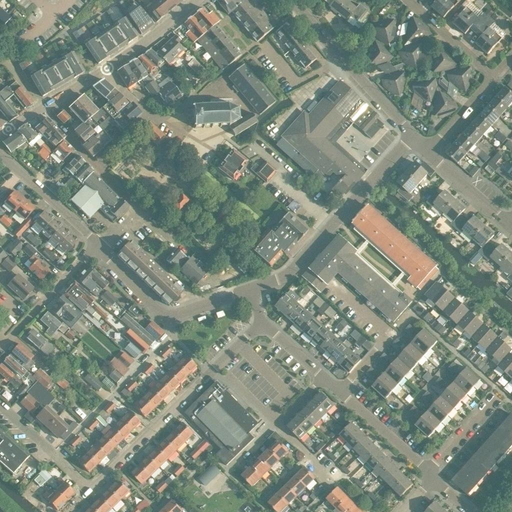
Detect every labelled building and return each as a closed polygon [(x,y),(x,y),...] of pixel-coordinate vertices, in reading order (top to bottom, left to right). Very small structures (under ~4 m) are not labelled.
[(156,0),(153,3),(164,17),(165,16),(172,10),(162,0),(156,0)] [(162,0),(172,10),(180,4),(176,0),(162,0)] [(231,12),(240,5),(236,0),(220,0),(223,3),(220,6),(221,8),(223,9),(228,15),(231,12)] [(239,22),(258,7),(252,0),(245,0),(240,5),(231,12),(239,22)] [(323,0),(323,1),(330,6),(329,8),(330,9),(331,9),(330,10),(335,14),(336,14),(346,21),(349,17),(356,22),(359,19),(361,17),(365,12),(366,10),(359,4),(355,9),(343,0),(323,0)] [(433,0),(436,2),(431,8),(444,19),(458,3),(454,0),(433,0)] [(118,4),(141,36),(153,26),(135,4),(127,9),(121,1),(118,4)] [(156,23),(164,17),(153,3),(145,10),(156,23)] [(0,24),(2,27),(7,22),(11,18),(11,17),(0,7),(0,24)] [(248,32),(266,17),(258,7),(239,22),(248,32)] [(470,30),(475,34),(489,19),(484,14),(479,19),(467,8),(453,24),(465,35),(470,30)] [(211,13),(208,16),(202,9),(193,16),(206,33),(215,25),(219,22),(214,17),(213,15),(211,13)] [(196,41),(206,33),(193,16),(183,25),(189,32),(185,34),(189,39),(193,44),(196,41)] [(256,43),(275,28),(266,17),(248,32),(256,43)] [(86,46),(98,64),(98,65),(109,58),(108,57),(128,44),(128,45),(138,38),(125,19),(120,22),(118,19),(113,22),(115,25),(115,26),(111,29),(108,26),(103,29),(105,32),(101,36),(99,33),(93,36),(95,39),(91,42),(88,39),(83,42),(76,32),(73,35),(82,48),(86,46)] [(494,23),(489,19),(475,34),(480,39),(475,45),(487,56),(502,40),(490,29),(494,23)] [(395,28),(386,20),(375,24),(373,35),(381,43),(393,39),(395,28)] [(427,28),(419,21),(407,24),(405,36),(413,43),(424,40),(427,28)] [(401,25),(399,37),(405,35),(407,23),(401,25)] [(290,51),(301,42),(286,24),(275,33),(280,40),(279,41),(283,46),(285,45),(290,51)] [(205,51),(223,35),(215,25),(206,33),(196,41),(205,51)] [(213,61),(232,46),(223,35),(205,51),(213,61)] [(171,40),(156,55),(164,62),(168,66),(182,51),(177,45),(181,41),(176,36),(171,40)] [(305,69),(316,60),(301,42),(290,51),(295,57),(294,58),(298,64),(299,63),(305,69)] [(390,52),(381,44),(371,48),(368,59),(377,67),(388,64),(390,52)] [(420,64),(420,63),(425,64),(427,56),(421,55),(422,52),(413,45),(403,48),(400,59),(409,67),(420,64)] [(222,71),(240,56),(232,46),(213,61),(222,71)] [(142,56),(156,68),(156,69),(164,62),(156,55),(150,50),(142,56)] [(427,56),(425,64),(431,65),(431,66),(439,74),(451,70),(453,59),(444,51),(433,55),(433,57),(427,56)] [(84,73),(81,68),(73,53),(68,56),(66,53),(60,57),(62,60),(57,63),(55,59),(50,63),(52,66),(47,69),(45,65),(40,68),(42,72),(36,75),(34,71),(29,74),(23,63),(19,65),(28,80),(31,78),(43,98),(53,91),(73,79),(73,80),(84,73)] [(142,56),(136,60),(138,62),(142,67),(149,75),(151,78),(152,78),(160,72),(160,71),(156,69),(156,68),(142,56)] [(136,60),(126,66),(137,83),(147,77),(149,75),(142,67),(138,62),(136,60)] [(190,81),(196,75),(201,69),(193,60),(181,72),(190,81)] [(402,63),(391,67),(396,71),(406,67),(402,63)] [(127,89),(137,83),(126,66),(117,72),(127,89)] [(244,66),(228,78),(234,85),(232,87),(235,92),(238,90),(259,115),(275,102),(244,66)] [(471,76),(462,68),(452,71),(449,83),(458,90),(469,86),(471,76)] [(168,70),(164,74),(167,76),(168,77),(171,80),(174,77),(168,70)] [(405,80),(397,72),(386,76),(383,87),(392,95),(403,92),(405,80)] [(157,86),(161,91),(157,94),(166,105),(168,103),(172,109),(178,104),(173,99),(179,94),(170,83),(172,82),(171,80),(168,77),(167,78),(157,86)] [(3,85),(6,87),(9,91),(17,84),(12,78),(3,85)] [(428,79),(416,83),(414,94),(423,102),(434,98),(436,86),(428,79)] [(438,84),(447,92),(448,84),(442,79),(440,82),(438,80),(438,84)] [(118,94),(103,81),(93,89),(109,103),(118,95),(118,94)] [(152,81),(144,88),(152,98),(160,91),(152,81)] [(0,112),(9,123),(17,117),(16,115),(17,114),(7,101),(13,96),(12,95),(9,91),(6,87),(5,88),(0,82),(0,112)] [(332,92),(355,112),(363,103),(340,83),(332,92)] [(33,103),(20,88),(12,95),(13,96),(24,109),(26,108),(26,109),(27,108),(29,108),(32,106),(32,104),(33,103)] [(511,94),(505,88),(496,98),(507,108),(511,102),(511,94)] [(324,101),(346,121),(355,112),(332,92),(324,101)] [(75,133),(80,138),(84,143),(81,145),(92,158),(111,142),(102,132),(113,122),(122,132),(140,115),(131,105),(129,103),(127,105),(118,95),(75,133)] [(455,103),(446,95),(435,99),(432,110),(441,118),(452,115),(455,103)] [(98,112),(84,97),(69,110),(83,125),(98,112)] [(488,107),(499,118),(507,108),(496,98),(488,107)] [(283,137),(309,161),(326,142),(327,143),(346,121),(324,101),(308,118),(304,114),(283,137)] [(194,128),(194,129),(196,129),(196,128),(202,127),(202,129),(204,129),(204,127),(211,127),(211,129),(212,128),(212,127),(219,127),(219,128),(221,128),(221,126),(229,126),(229,128),(234,137),(248,128),(257,122),(251,113),(245,117),(241,120),(239,119),(238,109),(239,108),(239,107),(238,108),(227,104),(227,103),(226,103),(226,104),(219,105),(219,103),(217,103),(217,105),(210,105),(210,104),(209,104),(209,105),(205,105),(204,102),(201,103),(202,104),(201,104),(201,106),(194,106),(194,105),(192,105),(193,107),(191,107),(191,108),(192,108),(193,111),(187,111),(188,114),(186,114),(187,118),(187,121),(188,121),(189,124),(194,124),(194,126),(193,127),(193,128),(194,128)] [(479,117),(491,127),(499,118),(488,107),(479,117)] [(352,123),(362,131),(376,114),(369,108),(365,108),(352,123)] [(63,112),(57,118),(63,125),(69,119),(63,112)] [(376,114),(362,131),(371,139),(383,125),(377,119),(379,117),(376,114)] [(471,126),(482,136),(491,127),(479,117),(471,126)] [(34,129),(48,141),(46,144),(52,150),(55,147),(65,139),(47,118),(34,129)] [(157,146),(163,140),(166,138),(149,122),(141,131),(157,146)] [(27,124),(17,131),(28,145),(31,147),(35,143),(39,140),(40,139),(42,136),(40,134),(38,136),(27,124)] [(463,135),(474,145),(482,136),(471,126),(463,135)] [(22,152),(28,145),(17,131),(17,132),(16,131),(1,142),(10,153),(18,148),(22,152)] [(495,137),(499,140),(503,136),(499,132),(495,137)] [(455,145),(466,155),(474,145),(463,135),(455,145)] [(503,136),(499,140),(503,144),(507,139),(503,136)] [(35,143),(40,148),(44,144),(39,140),(35,143)] [(62,161),(73,151),(64,142),(53,152),(62,161)] [(326,142),(309,161),(318,169),(319,170),(327,161),(335,168),(344,159),(345,158),(345,156),(338,149),(336,149),(335,151),(332,151),(332,148),(327,143),(326,142)] [(44,160),(48,156),(52,152),(44,144),(40,148),(42,150),(38,154),(40,156),(44,160)] [(446,154),(457,164),(466,155),(455,145),(446,154)] [(232,150),(218,169),(233,181),(248,162),(232,150)] [(478,156),(482,160),(486,154),(482,151),(478,156)] [(498,153),(493,159),(497,163),(502,157),(498,153)] [(486,154),(482,160),(486,163),(490,158),(486,154)] [(69,173),(71,175),(68,178),(69,180),(65,184),(66,184),(85,163),(77,156),(62,171),(67,175),(69,173)] [(332,174),(340,181),(353,167),(344,159),(335,168),(327,161),(319,170),(318,169),(314,174),(324,182),(332,174)] [(508,175),(496,165),(497,163),(493,159),(488,165),(492,169),(504,179),(508,175)] [(266,162),(255,174),(266,184),(277,172),(266,162)] [(405,174),(418,185),(427,175),(430,178),(435,173),(423,162),(419,167),(414,163),(405,174)] [(85,163),(66,184),(68,186),(73,181),(75,179),(80,183),(76,187),(79,191),(83,186),(81,184),(92,172),(93,173),(94,172),(85,163)] [(346,190),(347,191),(362,175),(353,167),(340,181),(332,190),(339,197),(346,190)] [(476,167),(469,175),(473,178),(479,170),(476,167)] [(57,170),(51,176),(55,180),(61,173),(57,170)] [(89,219),(99,209),(114,193),(93,173),(92,172),(81,184),(83,186),(79,191),(70,200),(89,219)] [(410,195),(418,185),(405,174),(397,183),(401,187),(397,192),(408,203),(413,197),(410,195)] [(53,183),(47,189),(55,195),(56,195),(59,191),(60,190),(60,189),(55,185),(53,183)] [(4,203),(14,212),(24,200),(14,192),(4,203)] [(436,192),(426,204),(431,208),(434,205),(443,214),(455,201),(445,192),(441,197),(436,192)] [(114,193),(99,209),(113,221),(116,218),(117,219),(129,207),(114,193)] [(182,195),(173,205),(179,210),(188,200),(182,195)] [(24,200),(14,212),(25,221),(35,209),(24,200)] [(450,225),(455,230),(465,219),(461,215),(465,210),(455,201),(443,214),(453,222),(450,225)] [(420,290),(438,270),(367,206),(352,222),(414,276),(410,281),(420,290)] [(33,225),(41,232),(53,219),(45,212),(33,225)] [(267,230),(250,249),(271,267),(285,251),(288,254),(308,231),(288,213),(270,233),(267,230)] [(4,215),(0,219),(0,221),(3,224),(8,219),(8,218),(4,215)] [(8,219),(3,224),(4,225),(7,227),(11,222),(12,222),(10,220),(8,218),(8,219)] [(465,219),(455,230),(460,234),(463,231),(473,240),(484,227),(474,218),(470,223),(465,219)] [(53,219),(41,232),(49,240),(61,226),(53,219)] [(21,224),(13,233),(14,234),(18,238),(26,229),(22,225),(21,224)] [(61,226),(49,240),(57,247),(69,234),(61,226)] [(478,253),(483,257),(493,246),(489,242),(494,236),(484,227),(473,240),(482,248),(478,253)] [(32,243),(35,239),(30,234),(26,238),(32,243)] [(69,234),(57,247),(65,254),(69,251),(70,250),(71,250),(73,249),(73,248),(74,246),(74,245),(77,241),(69,234)] [(350,253),(353,249),(340,237),(304,277),(304,278),(320,292),(338,272),(340,273),(395,322),(412,302),(408,298),(404,295),(401,298),(350,253)] [(37,247),(40,243),(35,239),(32,243),(37,247)] [(25,247),(17,240),(8,250),(15,257),(25,247)] [(116,256),(123,262),(137,248),(130,241),(126,246),(124,246),(123,246),(122,247),(121,248),(121,250),(121,251),(116,256)] [(33,256),(36,252),(28,245),(22,251),(31,259),(29,260),(33,264),(29,269),(41,281),(50,271),(38,259),(37,260),(33,256)] [(493,246),(483,257),(488,262),(491,259),(500,267),(511,254),(502,245),(498,250),(493,246)] [(137,248),(123,262),(130,268),(143,254),(137,248)] [(178,271),(179,270),(196,285),(208,271),(191,256),(189,259),(176,248),(165,260),(178,271)] [(42,253),(47,257),(51,253),(46,249),(42,253)] [(47,257),(53,262),(56,258),(51,253),(47,257)] [(143,254),(130,268),(136,275),(151,259),(148,257),(147,258),(143,254)] [(511,254),(500,267),(510,276),(507,279),(511,282),(511,254)] [(226,269),(229,266),(234,260),(229,256),(222,265),(226,269)] [(8,257),(1,265),(9,273),(17,265),(8,257)] [(479,270),(487,261),(483,258),(475,266),(479,270)] [(151,259),(136,275),(143,281),(157,266),(151,259)] [(101,290),(102,290),(108,283),(88,266),(82,273),(101,290)] [(157,266),(143,281),(149,287),(164,272),(157,266)] [(164,272),(149,287),(156,293),(170,279),(166,275),(167,275),(164,272)] [(76,280),(96,297),(102,290),(101,290),(82,273),(76,280)] [(18,274),(7,286),(23,301),(34,289),(18,274)] [(170,279),(156,293),(162,300),(176,285),(170,279)] [(74,282),(68,288),(88,307),(94,312),(94,311),(99,316),(101,317),(104,320),(107,316),(92,303),(94,300),(74,282)] [(426,295),(436,305),(432,310),(433,310),(449,292),(438,282),(426,295)] [(176,285),(162,300),(169,306),(173,302),(175,302),(176,301),(177,300),(178,299),(178,298),(179,296),(183,292),(176,285)] [(303,291),(307,295),(311,291),(306,286),(303,291)] [(68,288),(63,295),(75,306),(83,313),(86,310),(87,311),(91,315),(94,312),(88,307),(68,288)] [(102,296),(107,300),(111,295),(106,291),(102,296)] [(299,295),(301,297),(298,301),(300,303),(304,299),(307,295),(303,291),(299,295)] [(449,292),(433,310),(440,316),(444,312),(456,299),(449,292)] [(275,307),(284,315),(296,302),(287,294),(275,307)] [(111,295),(107,300),(112,305),(116,300),(111,295)] [(57,303),(50,311),(64,323),(71,329),(83,315),(72,306),(61,297),(56,303),(57,303)] [(444,312),(440,316),(447,323),(451,319),(463,305),(456,299),(444,312)] [(296,302),(284,315),(294,324),(306,311),(296,302)] [(325,303),(321,307),(326,311),(330,307),(325,303)] [(418,303),(413,309),(418,314),(420,316),(424,320),(429,314),(426,311),(418,303)] [(463,305),(451,319),(458,325),(471,312),(463,305)] [(322,315),(326,311),(321,307),(318,311),(322,315)] [(306,311),(294,324),(303,332),(315,319),(306,311)] [(471,312),(458,325),(465,331),(478,318),(471,312)] [(51,337),(54,333),(58,329),(63,334),(67,328),(62,324),(61,326),(47,313),(40,320),(49,328),(46,332),(51,337)] [(150,349),(157,341),(144,330),(126,314),(120,321),(142,341),(150,349)] [(429,314),(424,320),(427,323),(432,317),(429,314)] [(478,318),(465,331),(472,338),(484,325),(478,318)] [(315,319),(303,332),(312,340),(324,327),(315,319)] [(344,319),(340,324),(345,328),(349,323),(344,319)] [(152,321),(144,329),(157,341),(164,333),(152,321)] [(341,332),(345,328),(340,324),(336,328),(341,332)] [(438,333),(438,332),(443,327),(440,324),(435,329),(438,333)] [(407,328),(413,333),(415,330),(410,325),(407,328)] [(484,325),(472,338),(479,344),(491,331),(484,325)] [(324,327),(312,340),(321,349),(333,335),(324,327)] [(441,335),(447,330),(443,327),(438,332),(438,333),(441,335)] [(409,336),(413,333),(407,328),(404,331),(409,336)] [(25,337),(39,350),(48,357),(54,350),(53,349),(53,346),(51,344),(48,344),(32,330),(25,337)] [(70,330),(65,335),(71,340),(76,335),(70,330)] [(418,337),(432,349),(438,342),(425,330),(418,337)] [(491,331),(479,344),(486,350),(499,338),(491,331)] [(333,335),(321,349),(331,357),(343,344),(333,335)] [(362,336),(358,340),(363,345),(367,340),(362,336)] [(453,345),(456,348),(461,343),(460,342),(463,339),(461,336),(458,340),(457,339),(453,345)] [(412,344),(425,357),(432,349),(418,337),(412,344)] [(449,342),(453,345),(457,339),(454,337),(449,342)] [(499,338),(486,350),(493,357),(506,344),(499,338)] [(394,342),(400,347),(402,344),(397,339),(394,342)] [(359,349),(363,345),(358,340),(355,344),(359,349)] [(142,341),(136,347),(144,355),(150,349),(142,341)] [(397,351),(400,347),(394,342),(391,346),(397,351)] [(343,344),(331,357),(340,365),(352,352),(343,344)] [(405,351),(419,363),(425,357),(412,344),(405,351)] [(511,349),(506,344),(493,357),(501,364),(511,354),(511,352),(511,349)] [(9,356),(27,372),(34,364),(30,360),(33,357),(19,345),(12,353),(9,356)] [(163,351),(167,356),(171,351),(167,347),(163,351)] [(135,348),(129,354),(137,361),(143,354),(135,348)] [(463,355),(467,358),(472,352),(469,349),(463,355)] [(399,359),(412,371),(419,363),(405,351),(399,359)] [(352,352),(340,365),(350,374),(361,361),(352,352)] [(472,352),(467,358),(470,361),(475,355),(472,352)] [(126,369),(133,361),(124,353),(117,361),(126,369)] [(381,357),(387,362),(390,359),(384,353),(381,357)] [(511,354),(501,364),(498,366),(505,373),(511,365),(511,354)] [(176,364),(187,375),(196,366),(185,355),(176,364)] [(8,356),(3,362),(15,373),(17,371),(23,376),(25,379),(27,377),(33,383),(35,380),(32,377),(32,376),(27,372),(9,356),(8,356)] [(384,365),(387,362),(381,357),(378,360),(384,365)] [(393,365),(406,377),(412,371),(399,359),(393,365)] [(481,371),(486,365),(478,359),(474,364),(481,371)] [(119,364),(116,362),(111,367),(114,370),(119,364)] [(119,364),(114,370),(123,377),(128,371),(126,369),(120,363),(119,364)] [(0,374),(16,389),(20,385),(22,383),(16,377),(2,364),(0,366),(0,374)] [(146,368),(150,372),(154,368),(150,364),(146,368)] [(168,373),(178,384),(187,375),(176,364),(168,373)] [(386,372),(399,385),(406,377),(393,365),(386,372)] [(486,365),(481,371),(484,374),(490,368),(486,365)] [(80,366),(75,372),(81,378),(87,372),(80,366)] [(453,374),(456,371),(450,366),(447,370),(453,374)] [(368,371),(374,376),(377,373),(371,368),(368,371)] [(461,376),(474,388),(480,380),(467,368),(461,376)] [(40,369),(32,377),(35,380),(36,381),(45,388),(52,380),(48,377),(40,369)] [(114,370),(109,376),(116,383),(122,377),(114,370)] [(379,379),(393,391),(399,385),(386,372),(379,379)] [(89,373),(83,379),(84,379),(97,392),(102,386),(103,385),(89,373)] [(159,381),(169,393),(178,384),(168,373),(159,381)] [(454,383),(468,395),(474,388),(461,376),(454,383)] [(69,384),(60,377),(56,383),(64,390),(69,384)] [(439,377),(436,380),(437,381),(443,386),(446,383),(440,378),(439,377)] [(116,387),(106,378),(101,383),(109,389),(108,390),(111,393),(116,387)] [(386,399),(393,391),(379,379),(372,387),(386,399)] [(436,380),(433,384),(434,384),(439,389),(443,386),(437,381),(436,380)] [(20,403),(29,412),(24,417),(32,424),(36,419),(46,408),(46,409),(49,406),(48,406),(55,399),(44,389),(45,389),(36,381),(37,382),(31,388),(26,393),(28,395),(20,403)] [(129,384),(133,389),(137,385),(133,381),(129,384)] [(150,390),(161,401),(169,393),(159,381),(150,390)] [(194,421),(210,438),(222,450),(216,455),(227,466),(255,438),(250,433),(258,424),(216,382),(185,413),(194,421)] [(448,390),(461,402),(468,395),(454,383),(448,390)] [(25,385),(14,396),(15,397),(18,400),(29,389),(26,385),(25,385)] [(142,398),(153,409),(161,401),(150,390),(142,398)] [(442,397),(454,409),(461,402),(448,390),(442,397)] [(427,391),(424,395),(430,400),(433,397),(427,392),(427,391)] [(314,400),(327,413),(335,406),(322,393),(314,400)] [(424,395),(421,398),(427,403),(430,400),(424,395)] [(435,404),(449,416),(454,409),(442,397),(435,404)] [(144,417),(153,409),(142,398),(134,406),(144,417)] [(307,407),(320,420),(327,413),(314,400),(307,407)] [(111,402),(107,406),(111,411),(115,407),(111,402)] [(61,404),(57,409),(61,413),(62,413),(65,409),(66,408),(61,404)] [(429,411),(442,423),(449,416),(435,404),(429,411)] [(107,406),(103,409),(103,410),(108,414),(111,411),(107,406)] [(414,406),(411,409),(417,414),(420,411),(414,406)] [(300,414),(313,427),(320,420),(307,407),(300,414)] [(36,419),(47,429),(58,417),(58,416),(56,418),(46,409),(46,408),(36,419)] [(411,409),(408,412),(408,413),(414,418),(417,414),(411,409)] [(120,420),(131,430),(140,421),(129,411),(120,420)] [(422,419),(435,431),(442,423),(429,411),(422,419)] [(294,421),(307,433),(313,427),(300,414),(294,421)] [(503,424),(511,432),(511,414),(507,419),(508,419),(503,424)] [(108,425),(99,415),(95,419),(97,421),(98,420),(105,428),(108,425)] [(58,417),(47,429),(58,439),(60,437),(64,441),(78,426),(73,422),(69,427),(58,417)] [(94,419),(90,423),(95,427),(98,423),(94,419)] [(429,438),(435,431),(422,419),(416,426),(429,438)] [(112,428),(123,438),(131,430),(120,420),(112,428)] [(300,440),(307,433),(294,421),(287,428),(300,440)] [(90,423),(86,426),(86,427),(91,431),(95,427),(90,423)] [(175,432),(185,442),(194,434),(183,424),(175,432)] [(352,424),(340,435),(347,442),(359,431),(352,424)] [(494,434),(510,449),(511,446),(511,432),(503,424),(494,434)] [(104,437),(115,447),(123,438),(112,428),(104,437)] [(0,443),(0,463),(13,475),(30,456),(0,429),(0,443)] [(359,431),(347,442),(354,449),(366,438),(359,431)] [(166,441),(177,451),(185,442),(175,432),(166,441)] [(263,444),(269,450),(280,460),(289,451),(279,441),(282,438),(276,432),(263,444)] [(485,444),(501,458),(510,449),(494,434),(485,444)] [(77,435),(73,439),(73,440),(78,444),(81,440),(77,436),(77,435)] [(95,445),(105,456),(115,447),(104,437),(95,445)] [(366,438),(354,449),(360,456),(372,444),(366,438)] [(74,448),(78,444),(73,440),(69,443),(74,448)] [(157,449),(168,460),(177,451),(166,441),(157,449)] [(198,448),(194,452),(199,456),(209,445),(205,441),(198,448)] [(372,444),(360,456),(367,463),(379,451),(372,444)] [(476,453),(492,468),(501,458),(485,444),(476,453)] [(86,454),(97,465),(105,456),(95,445),(86,454)] [(149,457),(160,467),(168,460),(157,449),(149,457)] [(260,459),(271,469),(280,460),(269,450),(260,459)] [(379,451),(367,463),(374,469),(386,457),(379,451)] [(190,455),(195,460),(199,456),(194,452),(190,455)] [(468,463),(484,478),(492,468),(476,453),(468,463)] [(88,473),(97,465),(86,454),(78,462),(88,473)] [(141,465),(152,475),(160,467),(149,457),(141,465)] [(386,457),(374,469),(381,476),(392,464),(386,457)] [(251,467),(262,477),(271,469),(260,459),(251,467)] [(459,473),(475,487),(484,478),(468,463),(459,473)] [(213,464),(198,479),(206,487),(206,486),(221,472),(213,465),(213,464)] [(392,464),(381,476),(387,483),(399,471),(392,464)] [(142,485),(152,475),(141,465),(132,474),(142,485)] [(177,468),(181,473),(185,469),(181,465),(177,468)] [(253,487),(262,477),(251,467),(242,476),(253,487)] [(173,472),(177,477),(181,473),(177,468),(173,472)] [(296,476),(307,487),(316,478),(305,468),(296,476)] [(38,474),(46,482),(47,481),(50,484),(53,481),(51,478),(51,477),(43,469),(38,474)] [(399,471),(387,483),(394,490),(406,478),(399,471)] [(459,488),(468,495),(469,497),(474,492),(472,490),(475,487),(459,473),(450,483),(457,490),(459,488)] [(34,481),(40,487),(45,482),(39,475),(34,481)] [(15,480),(22,488),(29,480),(26,476),(22,479),(19,476),(15,480)] [(287,486),(298,496),(307,487),(296,476),(287,486)] [(406,478),(394,490),(401,497),(413,485),(406,478)] [(60,487),(55,492),(65,502),(74,493),(60,479),(56,483),(60,487)] [(111,489),(122,500),(130,492),(119,481),(111,489)] [(160,485),(164,490),(168,486),(164,482),(160,485)] [(156,489),(160,493),(160,494),(164,490),(160,485),(156,489)] [(278,494),(289,504),(298,496),(287,486),(278,494)] [(338,488),(327,499),(336,508),(348,498),(338,488)] [(102,497),(113,509),(122,500),(111,489),(102,497)] [(57,511),(58,509),(65,502),(55,492),(50,496),(47,492),(42,496),(57,511)] [(277,511),(281,511),(289,504),(278,494),(269,503),(277,511)] [(93,506),(98,511),(109,511),(113,509),(102,497),(93,506)] [(348,498),(336,508),(340,511),(350,511),(356,507),(348,498)] [(165,509),(168,511),(181,511),(183,511),(173,501),(165,509)] [(435,502),(425,511),(438,511),(442,508),(435,502)]
